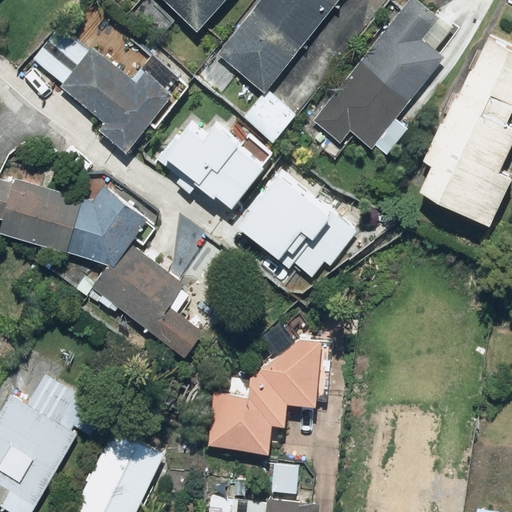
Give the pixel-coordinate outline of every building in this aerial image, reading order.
[(181,19),(158,0),(146,13),(169,33),(181,19)] [(179,0),(206,23),(226,0),(179,0)] [(261,0),(223,48),(272,87),(340,0),(261,0)] [(444,11),(429,0),(409,0),(319,116),(347,138),(357,125),(379,143),(382,139),(394,149),(414,123),(401,113),(450,52),(427,34),(444,11)] [(440,157),(429,180),(501,214),(511,190),(511,163),(509,162),(511,155),(511,34),(494,26),(433,153),(440,157)] [(61,28),(34,59),(62,82),(59,86),(104,123),(98,130),(127,154),(174,98),(144,73),(136,83),(93,48),(89,52),(61,28)] [(278,138),(300,112),(270,87),(248,113),(278,138)] [(192,119),(159,159),(180,176),(176,182),(188,192),(195,183),(229,210),(266,165),(214,124),(208,132),(192,119)] [(281,172),(237,228),(292,271),(296,265),(311,277),(323,261),(330,267),(357,233),(281,172)] [(25,175),(8,228),(110,261),(96,284),(195,346),(209,325),(177,304),(193,278),(140,245),(161,212),(104,176),(91,196),(25,175)] [(0,326),(0,367),(0,368),(18,337),(0,326)] [(304,331),(255,368),(255,378),(222,376),(219,440),(279,442),(280,416),(296,417),(297,393),(332,394),(335,332),(304,331)] [(32,399),(15,389),(0,415),(0,500),(20,511),(36,511),(86,426),(96,432),(111,406),(49,370),(32,399)] [(436,511),(450,407),(390,400),(375,511),(436,511)] [(139,511),(174,447),(122,420),(74,511),(75,511),(139,511)] [(328,511),(329,495),(213,487),(211,511),(328,511)]
